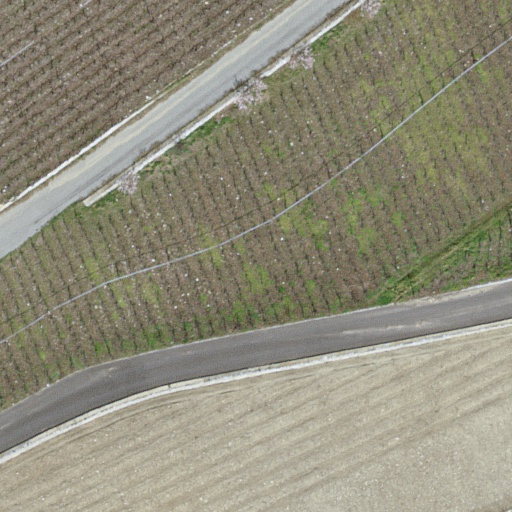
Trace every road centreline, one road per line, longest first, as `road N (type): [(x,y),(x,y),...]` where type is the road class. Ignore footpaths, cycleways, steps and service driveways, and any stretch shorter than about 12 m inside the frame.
road 1 (unclassified): [(511,300),(159,368),(0,433)]
road 2 (unclassified): [(0,233),(321,0)]
